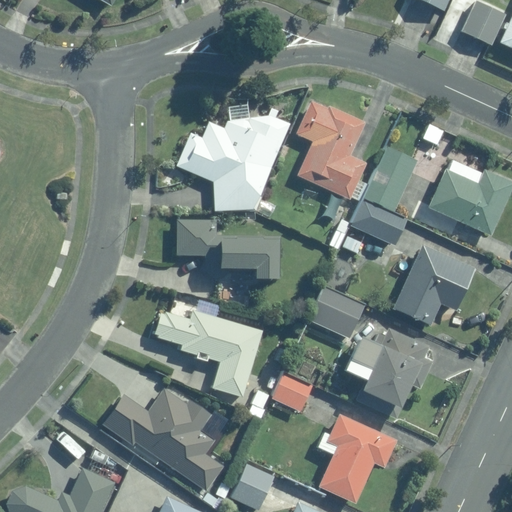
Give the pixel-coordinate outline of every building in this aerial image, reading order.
[(415,0),(442,12),(447,0),(415,0)] [(501,14),(472,1),(459,31),(487,44),(501,14)] [(511,4),(495,45),(511,52),(511,4)] [(360,123),(309,100),(294,135),(310,143),(295,177),(346,199),(362,161),(346,155),(360,123)] [(171,167),(176,169),(211,184),(211,214),(259,214),(261,174),(277,126),(248,115),(245,123),(225,121),(224,128),(205,120),(198,138),(186,132),(171,167)] [(442,130),(427,123),(418,141),(433,148),(442,130)] [(359,197),(390,211),(413,161),(382,147),(359,197)] [(509,185),(449,157),(425,208),(485,236),(509,185)] [(390,211),(359,197),(346,226),(347,226),(390,246),(403,217),(390,211)] [(174,221),(173,256),(209,257),(209,267),(247,269),(246,277),(270,278),(271,241),(211,239),(212,222),(174,221)] [(418,244),(388,310),(426,327),(436,305),(450,311),(470,267),(418,244)] [(362,306),(319,286),(303,321),(346,341),(362,306)] [(216,361),(216,362),(209,389),(242,397),(258,329),(190,313),(188,319),(158,312),(151,338),(179,345),(178,352),(216,361)] [(375,346),(353,337),(351,336),(337,371),(357,380),(352,391),(393,409),(406,380),(417,385),(428,361),(417,356),(423,344),(383,327),(375,346)] [(310,387),(283,374),(281,373),(269,399),(297,413),(310,387)] [(131,446),(133,443),(168,464),(165,468),(202,489),(216,465),(203,458),(214,439),(197,429),(206,413),(188,403),(187,404),(162,389),(147,414),(114,395),(96,425),(131,446)] [(270,395),(257,391),(248,415),(260,419),(270,395)] [(391,441),(337,413),(325,435),(322,433),(314,449),(330,457),(314,487),(349,505),(370,464),(377,467),(391,441)] [(270,475),(246,464),(229,501),(252,511),(270,475)] [(98,511),(111,484),(80,470),(68,497),(60,493),(57,502),(23,487),(22,487),(20,487),(19,487),(18,487),(17,488),(15,488),(14,489),(13,489),(12,490),(11,491),(10,491),(9,492),(8,493),(7,494),(6,495),(6,497),(5,498),(5,499),(4,500),(4,502),(4,503),(4,504),(4,506),(4,507),(4,508),(4,509),(5,511),(98,511)] [(196,511),(166,498),(159,511),(196,511)] [(314,511),(294,503),(290,511),(314,511)]
